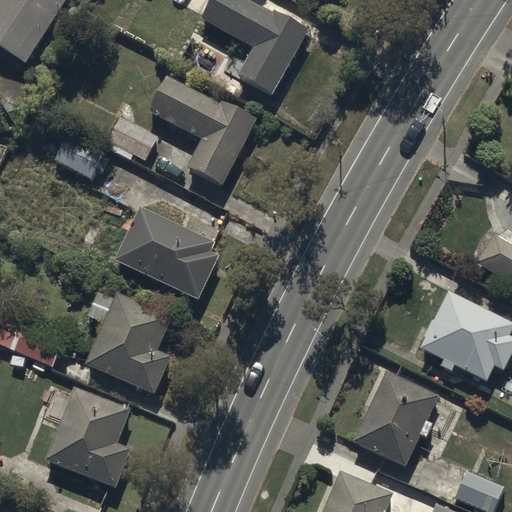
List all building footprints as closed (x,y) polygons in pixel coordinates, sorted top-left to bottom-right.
[(0,0),(0,46),(30,66),(71,0),(0,0)] [(277,17),(246,0),(214,0),(204,21),(239,40),(224,68),(241,77),(239,79),(276,99),(312,31),(279,13),(277,17)] [(223,104),(170,79),(152,115),(205,141),(191,170),(228,188),(261,120),(224,102),(223,104)] [(160,138),(122,120),(110,145),(149,163),(160,138)] [(44,156),(93,182),(108,153),(59,127),(44,156)] [(118,262),(202,302),(224,257),(216,253),(220,245),(144,208),(118,262)] [(492,235),(476,266),(511,285),(511,245),(492,235)] [(106,325),(89,366),(158,395),(174,358),(162,353),(177,317),(119,293),(116,300),(100,293),(89,318),(106,325)] [(511,334),(511,324),(448,293),(420,350),(444,362),(441,367),(453,373),(455,368),(488,384),(496,367),(505,372),(511,357),(511,337),(511,334)] [(0,326),(0,345),(55,369),(67,342),(23,324),(18,334),(0,326)] [(439,396),(386,372),(353,443),(406,468),(412,454),(421,459),(426,449),(418,445),(422,437),(426,440),(433,426),(427,423),(439,396)] [(134,414),(78,390),(47,462),(118,492),(135,452),(120,446),(134,414)] [(386,511),(394,496),(340,473),(323,511),(386,511)] [(467,473),(455,500),(482,511),(494,511),(505,489),(467,473)]
